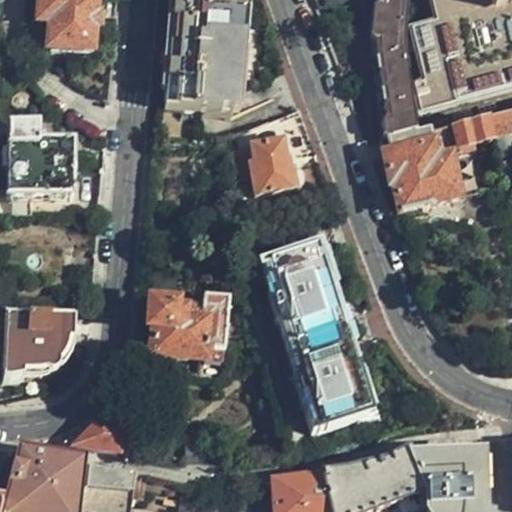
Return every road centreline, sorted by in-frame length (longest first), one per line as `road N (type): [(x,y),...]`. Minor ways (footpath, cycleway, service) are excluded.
road 1 (tertiary): [(511,406),(437,373),(403,326),(282,0)]
road 2 (tertiary): [(131,128),(109,366),(81,404),(56,418),(0,424)]
road 3 (residential): [(131,128),(31,67),(14,36),(11,0)]
road 4 (tertiary): [(143,0),(131,128)]
road 5 (unknown): [(325,119),(356,0)]
